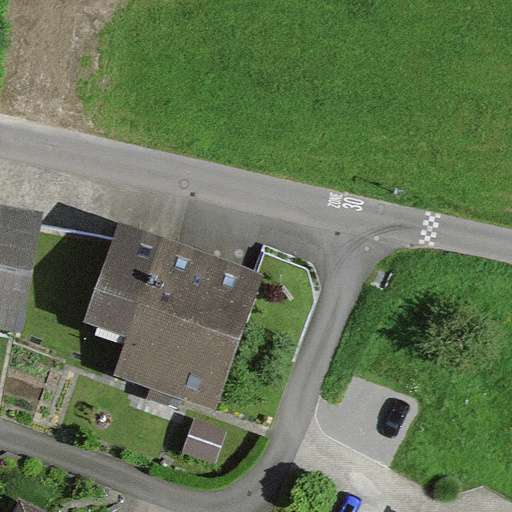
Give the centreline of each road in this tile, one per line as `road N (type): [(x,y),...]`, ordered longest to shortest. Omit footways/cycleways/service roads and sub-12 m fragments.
road 1 (residential): [(0,440),(201,503),(242,501),(274,477),(360,215)]
road 2 (residential): [(0,142),(360,215)]
road 3 (residential): [(360,215),(511,247)]
